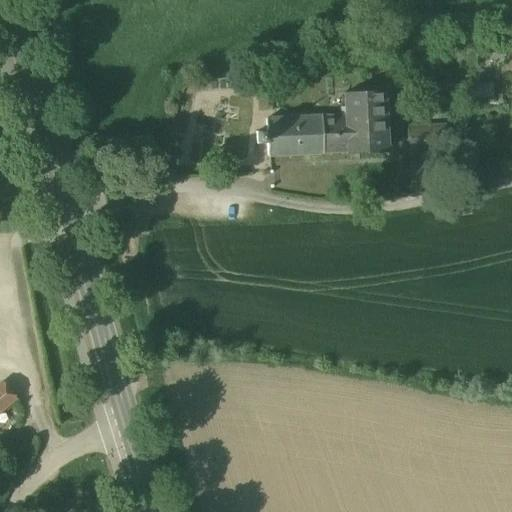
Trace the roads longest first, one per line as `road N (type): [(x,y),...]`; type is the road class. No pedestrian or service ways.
road 1 (residential): [(511,179),(390,199),(160,190),(67,213)]
road 2 (secondary): [(9,0),(67,213)]
road 3 (secondary): [(67,213),(124,408)]
road 4 (residential): [(17,511),(33,476),(124,408)]
